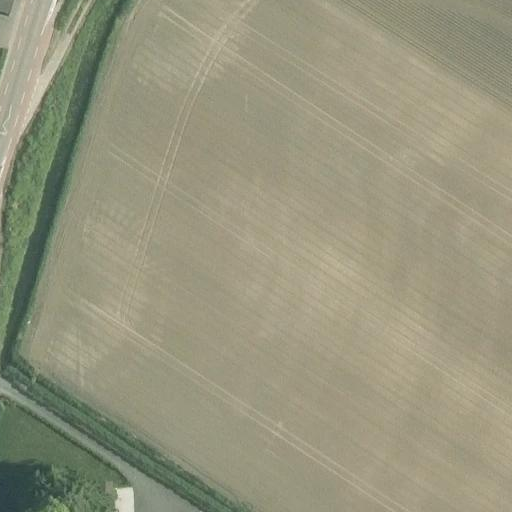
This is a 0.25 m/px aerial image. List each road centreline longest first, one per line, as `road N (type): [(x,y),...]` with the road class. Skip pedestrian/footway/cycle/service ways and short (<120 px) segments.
road 1 (unclassified): [(0,139),(40,0)]
road 2 (track): [(8,109),(40,82),(85,0)]
